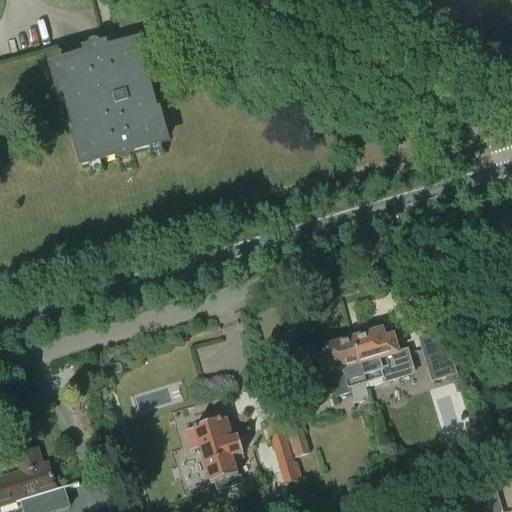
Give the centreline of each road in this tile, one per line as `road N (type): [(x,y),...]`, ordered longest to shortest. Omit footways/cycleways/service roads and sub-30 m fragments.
road 1 (primary): [(0,330),(511,175)]
road 2 (unclassified): [(0,366),(511,211)]
road 3 (unclassified): [(485,129),(230,0)]
